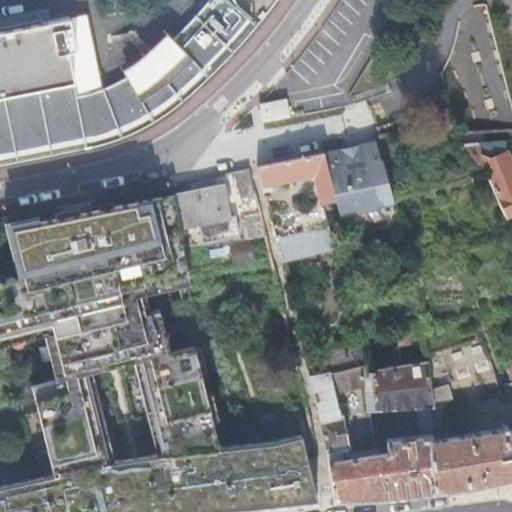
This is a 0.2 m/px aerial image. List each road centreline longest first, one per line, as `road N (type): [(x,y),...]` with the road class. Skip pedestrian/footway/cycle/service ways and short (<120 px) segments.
road 1 (residential): [(173,159),(277,53),(311,0)]
road 2 (residential): [(173,159),(251,155),(376,124)]
road 3 (residential): [(0,197),(173,159)]
